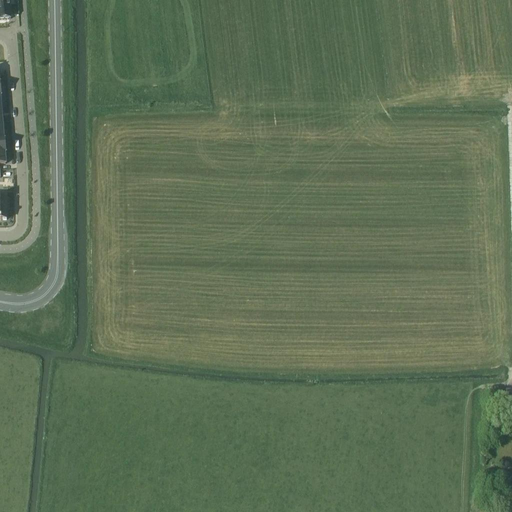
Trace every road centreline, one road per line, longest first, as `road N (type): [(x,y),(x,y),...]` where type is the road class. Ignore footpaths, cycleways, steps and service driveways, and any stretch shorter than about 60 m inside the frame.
road 1 (tertiary): [(0,301),(31,302),(57,273),(53,0)]
road 2 (residential): [(0,236),(22,222),(13,33),(0,34)]
